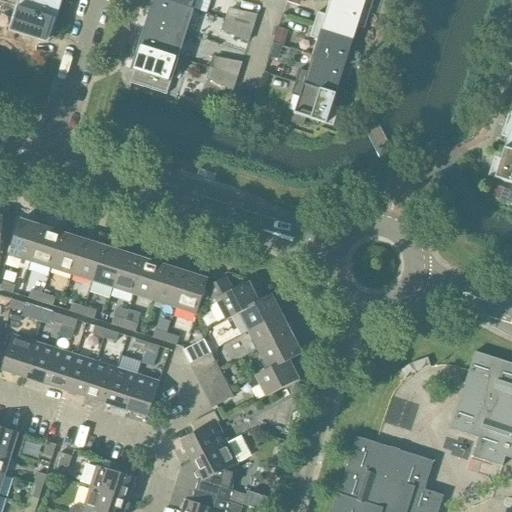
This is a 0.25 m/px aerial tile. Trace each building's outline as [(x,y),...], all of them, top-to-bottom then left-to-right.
[(57,19),(62,0),(18,0),(17,6),(57,19)] [(187,34),(194,10),(163,0),(153,0),(147,21),(187,34)] [(163,0),(194,10),(197,0),(163,0)] [(370,11),(334,0),(330,0),(326,15),(318,12),(314,25),(354,37),(359,22),(366,24),(370,11)] [(334,0),(370,11),(373,0),(334,0)] [(57,19),(17,6),(9,31),(49,44),(57,19)] [(226,20),(253,28),(257,15),(229,10),(226,20)] [(253,28),(226,20),(223,30),(249,42),(253,28)] [(179,58),(187,34),(147,21),(139,45),(179,58)] [(354,37),(314,25),(310,37),(318,40),(313,56),(352,68),(356,55),(349,53),(354,37)] [(179,58),(139,45),(131,70),(171,83),(179,58)] [(352,68),(313,56),(308,72),(300,70),(296,82),(336,95),(341,79),(348,81),(352,68)] [(211,68),(237,77),(242,63),(214,58),(211,68)] [(237,77),(211,68),(208,78),(233,90),(237,77)] [(336,95),(296,82),(292,94),(300,97),(295,114),(292,122),(303,125),(306,118),(333,126),(338,113),(331,110),(336,95)] [(511,119),(507,118),(503,131),(510,133),(505,149),(511,150),(511,119)] [(493,162),(489,176),(511,183),(511,150),(505,149),(502,160),(500,164),(493,162)] [(493,186),(491,194),(495,195),(494,198),(506,202),(510,191),(498,187),(497,188),(493,186)] [(31,261),(42,227),(20,220),(10,255),(31,261)] [(52,268),(63,234),(42,227),(31,261),(52,268)] [(83,240),(63,234),(52,268),(73,275),(83,240)] [(104,247),(83,240),(73,275),(93,281),(104,247)] [(93,281),(114,288),(125,254),(104,247),(93,281)] [(114,288),(135,294),(146,260),(125,254),(114,288)] [(155,301),(166,267),(146,260),(135,294),(155,301)] [(187,273),(166,267),(155,301),(176,308),(187,273)] [(187,273),(176,308),(198,314),(201,303),(206,288),(208,280),(187,273)] [(227,320),(240,314),(240,313),(259,303),(258,302),(248,283),(233,291),(226,278),(206,288),(201,303),(211,306),(218,302),(227,320)] [(0,291),(12,294),(15,286),(3,282),(0,291)] [(31,291),(28,299),(41,303),(43,295),(31,291)] [(52,307),(55,299),(43,295),(41,303),(52,307)] [(240,314),(250,332),(282,315),(271,295),(258,302),(259,303),(240,313),(240,314)] [(14,301),(11,309),(24,313),(26,305),(14,301)] [(72,304),(70,313),(82,316),(85,308),(72,304)] [(93,320),(96,311),(85,308),(82,316),(93,320)] [(53,313),(51,322),(63,326),(66,317),(53,313)] [(292,335),(282,315),(250,332),(260,351),(292,335)] [(74,329),(77,321),(66,317),(63,326),(74,329)] [(114,317),(111,326),(124,330),(126,321),(114,317)] [(135,333),(138,324),(126,321),(124,330),(135,333)] [(94,326),(92,335),(104,339),(107,330),(94,326)] [(116,342),(118,333),(107,330),(104,339),(116,342)] [(165,342),(168,334),(156,330),(153,338),(165,342)] [(168,334),(165,342),(177,346),(179,338),(168,334)] [(260,351),(269,369),(270,370),(289,360),(289,361),(302,355),(292,335),(260,351)] [(24,377),(35,343),(13,336),(2,370),(24,377)] [(146,351),(148,343),(136,339),(134,348),(146,351)] [(190,364),(211,353),(205,340),(183,351),(190,364)] [(55,349),(35,343),(24,377),(45,384),(55,349)] [(148,343),(146,351),(158,355),(160,347),(148,343)] [(45,384),(65,390),(76,356),(55,349),(45,384)] [(511,363),(475,352),(469,371),(451,429),(479,438),(473,457),(503,467),(506,457),(511,459),(511,363)] [(195,374),(217,363),(211,353),(190,364),(195,374)] [(65,390),(86,397),(97,363),(76,356),(65,390)] [(456,357),(453,366),(461,369),(467,370),(469,371),(472,362),(470,361),(456,357)] [(299,381),(289,361),(289,360),(270,370),(269,369),(250,379),(254,388),(261,385),(267,397),(299,381)] [(117,369),(97,363),(86,397),(106,403),(117,369)] [(217,363),(195,374),(201,385),(222,374),(217,363)] [(106,403),(127,410),(138,376),(117,369),(106,403)] [(222,374),(201,385),(206,395),(227,384),(222,374)] [(148,417),(159,383),(138,376),(127,410),(148,417)] [(227,384),(206,395),(213,408),(234,397),(227,384)] [(215,412),(192,424),(197,433),(182,441),(192,461),(227,443),(217,423),(220,422),(215,412)] [(372,425),(367,440),(376,443),(381,428),(372,425)] [(18,433),(0,427),(0,451),(11,455),(18,457),(25,436),(18,433)] [(227,443),(192,461),(203,481),(204,481),(200,493),(243,507),(247,495),(232,491),(239,463),(252,456),(241,436),(227,443)] [(438,511),(444,496),(425,490),(434,462),(376,443),(367,440),(357,437),(339,494),(338,494),(332,511),(438,511)] [(56,445),(48,442),(44,455),(52,457),(56,445)] [(0,451),(0,473),(5,475),(11,455),(0,451)] [(53,476),(65,480),(72,457),(60,453),(53,476)] [(91,488),(128,500),(135,478),(98,466),(91,488)] [(34,485),(43,487),(47,475),(38,473),(34,485)] [(43,487),(34,485),(31,497),(39,499),(43,487)] [(69,511),(124,511),(128,500),(91,488),(85,507),(77,505),(71,508),(69,511)] [(272,500),(248,492),(245,503),(269,510),(272,500)] [(200,493),(197,503),(187,500),(183,511),(241,511),(243,507),(200,493)]
